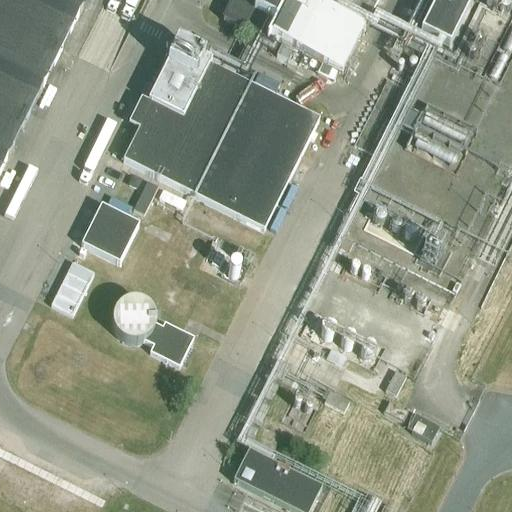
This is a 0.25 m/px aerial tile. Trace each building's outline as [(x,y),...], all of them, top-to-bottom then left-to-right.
[(0,0),(0,175),(87,0),(0,0)] [(232,0),(221,22),(262,42),(263,40),(341,79),(379,0),(232,0)] [(449,52),(472,5),(460,0),(438,0),(420,38),(449,52)] [(143,125),(123,165),(193,201),(263,237),(290,181),(319,124),(299,114),(286,108),(249,89),(232,81),(209,69),(211,66),(209,64),(205,62),(176,48),(160,82),(154,93),(148,106),(151,109),(149,113),(143,125)] [(475,127),(451,116),(445,129),(430,122),(434,113),(434,114),(438,105),(430,101),(409,147),(455,168),(475,127)] [(137,193),(142,184),(132,179),(128,188),(137,193)] [(142,223),(157,194),(146,188),(131,218),(142,223)] [(101,210),(81,249),(119,268),(138,229),(101,210)] [(72,320),(94,277),(72,267),(51,309),(72,320)] [(179,372),(193,343),(164,328),(162,332),(155,329),(155,323),(153,316),(146,309),(138,306),(130,305),(120,309),(114,317),(112,326),(114,335),(118,342),(126,348),(137,348),(145,346),(153,350),(150,357),(179,372)] [(313,334),(367,362),(376,345),(323,317),(313,334)] [(395,376),(385,395),(395,401),(405,381),(395,376)] [(330,396),(324,407),(344,417),(349,406),(330,396)] [(403,426),(408,416),(390,407),(384,416),(403,426)] [(439,432),(415,419),(406,434),(430,447),(439,432)] [(233,487),(286,511),(310,511),(321,489),(249,455),(233,487)]
